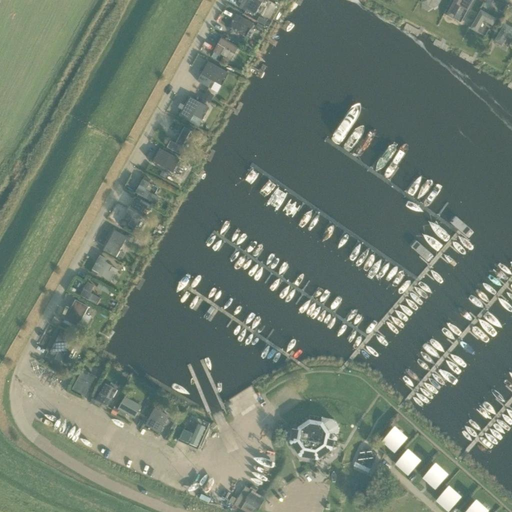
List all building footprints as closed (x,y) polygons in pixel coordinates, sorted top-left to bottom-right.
[(262,0),(244,0),(240,9),(255,17),(264,0),(262,0)] [(455,0),(446,16),(453,20),(460,8),(467,12),(473,0),(455,0)] [(470,30),(477,34),(484,22),(493,27),(497,20),(481,11),(470,30)] [(236,15),(229,29),(244,37),(247,39),(254,25),(251,24),(236,15)] [(494,43),(501,47),(508,36),(511,38),(511,28),(505,25),(494,43)] [(238,48),(222,39),(211,57),(216,60),(219,56),(220,56),(224,49),(235,55),(238,48)] [(198,83),(211,90),(215,83),(222,87),(229,74),(209,63),(198,83)] [(207,92),(203,99),(207,102),(209,103),(213,96),(207,92)] [(189,98),(179,117),(190,123),(193,116),(203,121),(209,108),(204,106),(200,104),(189,98)] [(167,149),(182,156),(185,149),(182,148),(191,132),(184,128),(176,144),(170,142),(167,149)] [(153,163),(173,174),(180,161),(160,150),(153,163)] [(162,171),(160,176),(166,180),(168,175),(162,171)] [(149,183),(151,180),(145,177),(136,195),(156,205),(160,198),(146,191),(149,184),(149,183)] [(128,225),(135,229),(145,210),(149,211),(151,207),(135,198),(124,217),(131,221),(128,225)] [(126,238),(115,231),(103,252),(116,259),(126,241),(132,244),(134,241),(126,236),(126,238)] [(115,275),(118,270),(105,263),(107,260),(100,256),(91,274),(96,277),(98,274),(112,282),(116,275),(115,275)] [(80,297),(97,306),(101,300),(90,294),(95,287),(88,283),(80,297)] [(99,284),(97,289),(103,292),(108,294),(110,290),(99,284)] [(65,321),(78,328),(89,308),(75,301),(65,321)] [(72,334),(79,338),(82,333),(75,329),(72,334)] [(56,357),(54,360),(61,364),(62,363),(65,365),(78,340),(61,332),(51,352),(51,353),(50,355),(54,357),(55,356),(56,357)] [(72,391),(85,397),(95,377),(83,371),(72,391)] [(96,402),(108,409),(118,391),(106,384),(96,402)] [(119,411),(134,420),(141,407),(125,398),(118,410),(119,411)] [(145,426),(160,434),(169,417),(155,409),(145,426)] [(324,446),(326,435),(321,426),(310,424),(301,430),(301,432),(293,430),(291,443),(300,457),(317,460),(331,450),(324,446)] [(189,444),(196,447),(205,429),(197,425),(191,439),(190,438),(192,434),(184,431),(180,440),(188,444),(189,441),(190,442),(189,444)] [(383,442),(395,453),(405,441),(394,431),(383,442)] [(371,470),(378,455),(362,448),(355,463),(358,464),(356,468),(362,471),(364,467),(371,470)] [(397,465),(408,476),(419,464),(407,454),(397,465)] [(424,479),(435,490),(446,478),(434,468),(424,479)] [(213,496),(240,508),(250,486),(240,482),(233,479),(234,479),(223,474),(220,480),(216,489),(213,496)] [(448,491),(437,502),(448,511),(449,511),(459,501),(448,491)]
